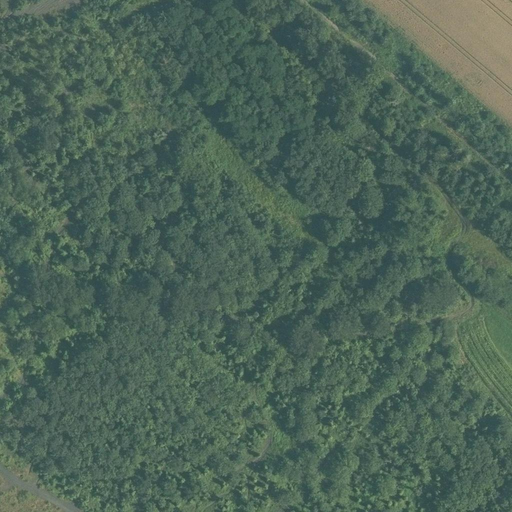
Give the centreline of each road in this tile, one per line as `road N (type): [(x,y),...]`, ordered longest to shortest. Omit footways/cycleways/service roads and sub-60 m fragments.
road 1 (track): [(237,0),(511,254)]
road 2 (track): [(308,0),(511,180)]
